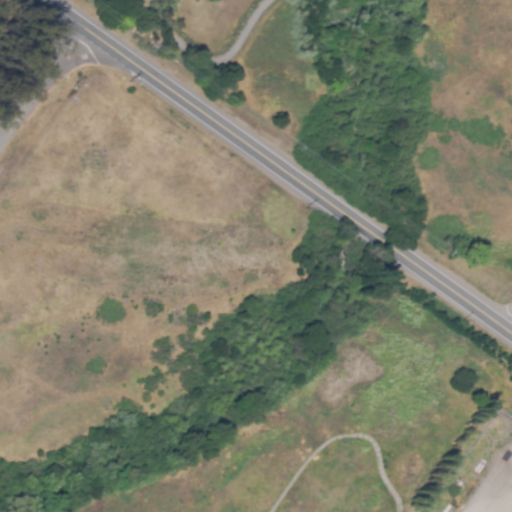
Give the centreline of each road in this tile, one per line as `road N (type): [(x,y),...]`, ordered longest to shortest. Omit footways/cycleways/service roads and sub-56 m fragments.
road 1 (secondary): [(511,330),(46,0)]
road 2 (secondary): [(79,23),(0,133)]
